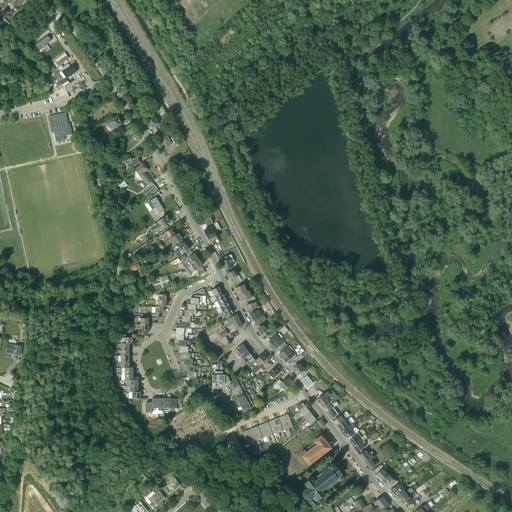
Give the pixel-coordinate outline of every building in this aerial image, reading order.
[(24,0),(25,0),(28,1),(28,0),(20,0),(17,4),(16,5),(14,7),(17,9),(24,1),(24,0)] [(5,19),(4,18),(0,22),(0,24),(5,30),(10,24),(5,19)] [(47,27),(51,32),(56,29),(52,23),(47,27)] [(46,35),(34,44),(38,50),(50,42),(46,35)] [(65,53),(54,61),(58,66),(69,59),(65,53)] [(50,62),(47,64),(54,74),(57,72),(50,62)] [(73,65),(63,72),(67,79),(78,72),(73,65)] [(59,70),(57,72),(54,74),(60,82),(66,78),(64,75),(62,72),(62,71),(61,72),(59,70)] [(66,78),(60,82),(65,89),(70,85),(66,78)] [(72,135),(70,124),(69,124),(66,113),(48,117),(52,134),(54,133),(55,138),(72,135)] [(107,124),(111,131),(122,124),(118,117),(107,124)] [(153,128),(159,124),(155,117),(147,123),(150,128),(152,127),(153,128)] [(168,146),(172,144),(167,135),(164,137),(168,146)] [(128,169),(132,168),(136,166),(136,165),(140,163),(137,157),(131,160),(131,158),(125,161),(128,169)] [(147,185),(151,182),(145,172),(148,170),(143,163),(134,169),(147,185)] [(147,189),(151,195),(158,191),(153,184),(147,189)] [(146,199),(151,195),(147,190),(142,193),(146,199)] [(148,203),(156,216),(163,211),(160,205),(159,205),(158,203),(158,202),(156,198),(148,203)] [(155,226),(159,232),(164,229),(168,226),(168,225),(172,223),(167,216),(163,219),(157,222),(158,225),(155,226)] [(208,229),(204,231),(207,237),(214,234),(214,233),(210,226),(207,228),(208,229)] [(164,241),(168,239),(175,235),(172,229),(158,237),(160,240),(162,238),(164,241)] [(207,237),(212,247),(216,245),(214,241),(218,239),(215,233),(214,233),(214,234),(207,237)] [(173,242),(175,245),(183,239),(179,234),(175,236),(163,243),(166,246),(173,242)] [(181,252),(183,254),(190,249),(184,241),(177,247),(179,249),(175,252),(177,255),(181,252)] [(180,265),(184,270),(198,259),(194,254),(180,265)] [(226,271),(232,267),(231,265),(233,263),(229,255),(223,258),(225,260),(223,262),(224,265),(223,266),(226,271)] [(198,259),(184,270),(189,276),(203,265),(198,259)] [(137,269),(135,265),(128,269),(131,273),(137,269)] [(230,280),(238,275),(234,270),(227,275),(230,280)] [(135,286),(142,284),(138,277),(132,280),(135,286)] [(239,295),(247,292),(244,285),(236,288),(238,295),(239,295)] [(212,291),(214,296),(222,292),(219,287),(212,291)] [(249,301),(255,299),(254,296),(251,297),(249,291),(247,292),(239,295),(242,301),(248,298),(249,301)] [(214,296),(217,302),(224,298),(222,292),(214,296)] [(190,304),(199,305),(202,305),(202,302),(202,301),(202,296),(194,295),(194,298),(190,298),(190,304)] [(217,302),(220,307),(227,303),(224,298),(217,302)] [(248,312),(258,308),(256,303),(257,302),(255,299),(249,301),(251,304),(246,306),(248,312)] [(220,307),(223,312),(230,308),(227,303),(220,307)] [(138,304),(132,310),(134,313),(140,307),(138,304)] [(223,312),(226,318),(233,314),(230,308),(223,312)] [(259,323),(264,321),(266,319),(263,315),(261,317),(257,310),(250,315),(253,321),(257,319),(259,323)] [(233,324),(236,330),(242,327),(236,315),(226,320),(230,326),(233,324)] [(147,334),(147,331),(149,330),(149,324),(141,325),(141,330),(139,330),(139,334),(147,334)] [(262,334),(268,330),(264,324),(258,329),(262,334)] [(269,343),(272,346),(279,339),(276,335),(277,334),(275,331),(270,335),(273,338),(269,341),(270,343),(269,343)] [(280,346),(282,348),(286,344),(284,342),(283,343),(279,339),(272,346),(274,348),(275,348),(276,349),(280,346)] [(15,345),(8,344),(6,353),(14,354),(14,355),(20,355),(21,346),(15,345)] [(253,363),(255,361),(243,344),(236,349),(246,363),(243,365),(246,368),(253,363)] [(280,356),(282,358),(290,352),(286,348),(288,347),(286,344),(282,348),(283,351),(280,354),(281,355),(280,356)] [(290,352),(282,358),(285,361),(286,360),(287,362),(291,359),(292,361),(297,357),(295,355),(293,356),(290,352)] [(257,364),(259,366),(267,359),(263,354),(255,361),(255,362),(256,361),(258,363),(257,364)] [(304,370),(299,364),(292,369),(297,375),(304,370)] [(271,376),(273,379),(280,373),(275,368),(268,374),(270,377),(271,376)] [(227,386),(227,381),(225,381),(225,375),(223,375),(223,372),(219,372),(219,384),(224,384),(224,387),(225,387),(226,387),(227,386)] [(307,375),(301,381),(307,388),(313,383),(310,379),(307,375)] [(201,387),(202,381),(199,380),(199,379),(200,379),(190,378),(190,384),(194,385),(197,385),(197,387),(201,387)] [(279,390),(282,388),(285,391),(291,385),(286,379),(282,382),(279,379),(271,386),(275,390),(277,387),(279,390)] [(232,390),(240,386),(241,386),(243,385),(241,381),(239,382),(238,381),(231,384),(229,380),(228,381),(227,381),(227,386),(229,385),(232,390)] [(232,390),(235,396),(243,391),(243,392),(246,391),(244,387),(241,388),(241,386),(240,386),(232,390)] [(320,397),(316,400),(321,407),(329,401),(327,398),(330,396),(333,400),(338,397),(331,389),(328,392),(327,391),(320,397)] [(243,391),(235,396),(238,401),(246,397),(248,396),(246,392),(244,393),(243,392),(243,391)] [(249,398),(247,399),(246,397),(238,401),(241,407),(249,402),(251,401),(249,398)] [(152,414),(158,414),(158,411),(158,398),(152,398),(152,402),(146,402),(146,412),(152,412),(152,414)] [(177,404),(181,404),(179,399),(170,399),(171,411),(175,411),(175,408),(177,408),(177,404)] [(321,407),(327,413),(334,408),(338,404),(336,402),(333,404),(331,401),(329,401),(321,407)] [(252,403),(250,404),(249,402),(241,407),(244,412),(247,410),(248,413),(255,409),(252,403)] [(299,411),(300,412),(306,407),(303,403),(296,408),(299,411)] [(300,412),(300,413),(303,416),(310,411),(306,407),(300,412)] [(332,420),(339,414),(334,408),(327,413),(332,420)] [(303,416),(306,420),(306,421),(313,415),(310,411),(303,416)] [(337,418),(333,421),(336,426),(344,420),(350,416),(346,411),(337,418)] [(288,428),(293,427),(288,414),(283,416),(288,429),(288,428)] [(307,422),(310,425),(317,420),(313,415),(306,421),(307,422)] [(278,418),(283,431),(286,429),(288,429),(283,416),(278,418)] [(278,432),(283,431),(278,418),(273,420),(277,433),(278,432)] [(315,434),(317,438),(321,436),(317,431),(325,425),(320,419),(316,422),(310,427),(310,428),(311,427),(312,428),(314,427),(316,429),(314,431),(316,433),(315,434)] [(336,426),(340,431),(351,424),(352,423),(349,419),(345,422),(344,420),(336,426)] [(267,422),(272,435),(276,433),(277,433),(273,420),(267,422)] [(274,438),(272,435),(267,422),(262,424),(267,437),(268,436),(270,439),(274,438)] [(262,439),(266,437),(267,437),(262,424),(257,426),(262,439)] [(346,436),(348,439),(355,434),(352,431),(355,428),(351,424),(340,431),(345,437),(346,436)] [(258,440),(262,439),(257,426),(252,428),(257,441),(258,440)] [(256,441),(257,441),(252,428),(247,430),(252,443),(253,442),(256,441)] [(251,443),(252,443),(247,430),(242,432),(247,445),(251,443)] [(308,466),(327,451),(331,448),(324,439),(321,436),(317,438),(315,434),(314,435),(316,439),(313,441),(314,442),(312,443),(300,453),(301,456),(308,466)] [(352,446),(353,447),(360,443),(363,441),(359,435),(352,439),(348,441),(351,444),(351,445),(352,446)] [(353,447),(357,453),(364,448),(360,443),(353,447)] [(359,455),(363,461),(370,456),(373,454),(372,453),(373,453),(371,451),(368,454),(365,450),(359,455)] [(370,469),(378,463),(374,458),(375,457),(373,454),(370,456),(363,461),(370,469)] [(307,488),(308,488),(304,491),(305,492),(304,493),(303,494),(303,495),(303,496),(303,497),(304,497),(304,498),(305,499),(306,499),(307,499),(308,501),(315,509),(319,506),(319,505),(321,504),(318,501),(325,495),(324,494),(328,491),(327,490),(339,481),(340,482),(344,478),(341,475),(342,474),(336,467),(333,463),(328,466),(329,468),(317,477),(316,476),(313,479),(312,478),(304,484),(305,484),(304,485),(304,486),(304,487),(305,488),(306,488),(307,488)] [(378,477),(381,481),(388,475),(384,471),(386,470),(381,465),(375,469),(378,472),(375,475),(377,477),(378,477)] [(393,487),(397,483),(398,482),(394,477),(392,478),(388,475),(381,481),(386,486),(389,484),(390,485),(391,486),(391,485),(393,487)] [(171,482),(164,488),(169,495),(180,486),(176,480),(173,477),(169,480),(171,482)] [(390,490),(396,496),(402,490),(403,490),(398,484),(391,490),(390,490)] [(409,494),(400,501),(405,505),(412,499),(410,498),(415,494),(416,495),(427,488),(424,484),(413,491),(410,493),(409,494)] [(402,490),(396,496),(400,501),(409,494),(410,493),(413,491),(410,488),(406,491),(407,492),(405,493),(403,490),(402,490)] [(159,490),(148,499),(154,507),(158,503),(164,498),(159,490)] [(362,511),(375,511),(384,507),(388,504),(382,497),(375,501),(379,507),(378,508),(377,507),(374,509),(370,504),(366,507),(365,507),(361,509),(362,511)] [(356,511),(361,509),(365,507),(361,498),(354,502),(357,508),(351,511),(349,511),(356,511)]
